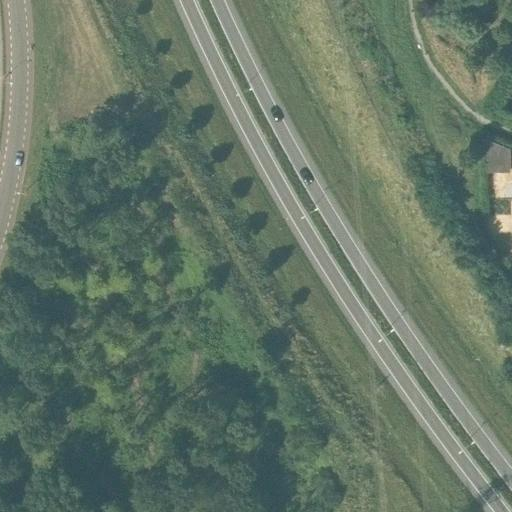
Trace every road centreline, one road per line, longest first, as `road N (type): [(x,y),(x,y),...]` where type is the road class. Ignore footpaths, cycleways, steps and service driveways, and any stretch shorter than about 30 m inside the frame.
road 1 (primary): [(187,0),(340,288),(501,511)]
road 2 (primary): [(511,476),(340,228),(221,0)]
road 3 (residential): [(15,158),(16,0)]
